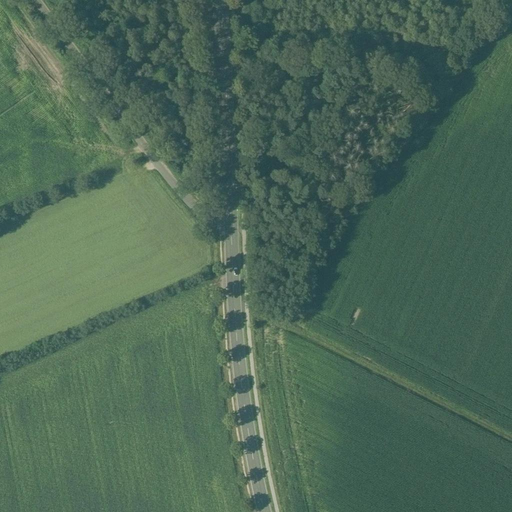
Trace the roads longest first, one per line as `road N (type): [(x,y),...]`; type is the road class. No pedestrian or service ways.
road 1 (unclassified): [(37,0),(198,211),(230,227)]
road 2 (secondary): [(230,227),(241,392),(264,511)]
road 3 (secondary): [(219,0),(230,227)]
